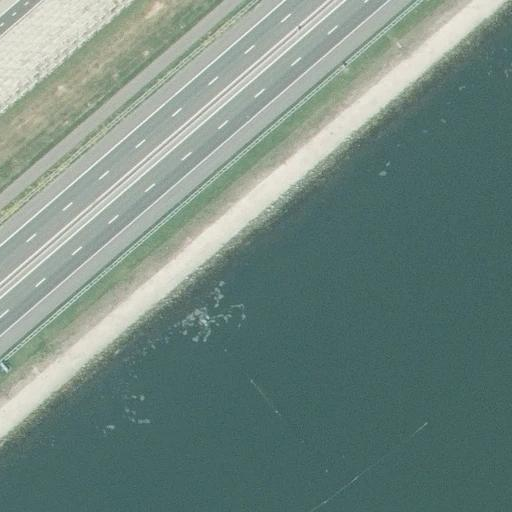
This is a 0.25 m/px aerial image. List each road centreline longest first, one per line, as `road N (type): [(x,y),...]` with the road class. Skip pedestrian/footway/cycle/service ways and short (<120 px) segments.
road 1 (motorway): [(0,318),(367,0)]
road 2 (motorway): [(308,0),(0,266)]
